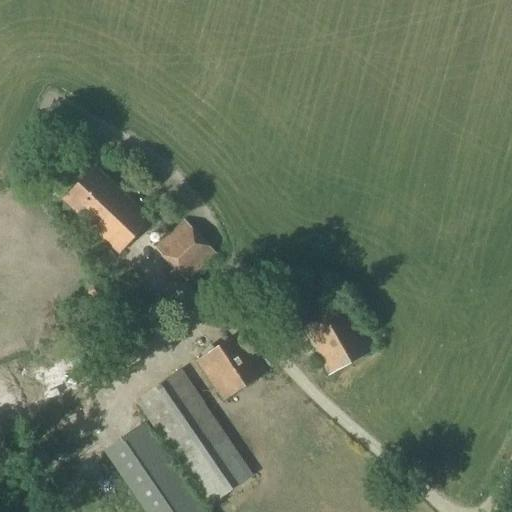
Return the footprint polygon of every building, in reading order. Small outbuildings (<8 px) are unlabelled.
[(120,255),(152,221),(94,166),(63,199),(120,255)] [(187,283),(217,254),(184,220),(154,248),(187,283)] [(111,310),(120,291),(90,278),(81,297),(111,310)] [(375,351),(370,341),(350,304),(302,330),(314,352),(323,346),(337,372),(375,351)] [(223,401),(265,374),(239,335),(197,362),(223,401)] [(210,505),(253,476),(181,373),(139,402),(210,505)] [(149,511),(202,511),(145,428),(109,452),(149,511)]
